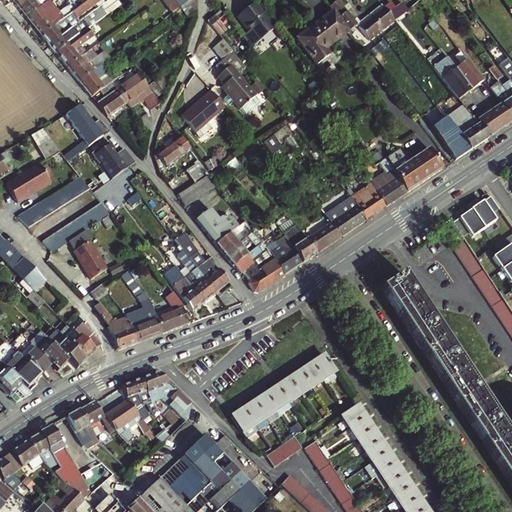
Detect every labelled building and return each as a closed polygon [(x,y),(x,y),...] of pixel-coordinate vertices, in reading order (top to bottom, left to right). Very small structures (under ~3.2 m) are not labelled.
[(19,10),(31,0),(12,0),(12,1),(19,10)] [(49,1),(49,0),(31,0),(19,10),(26,19),(49,1)] [(88,0),(74,11),(41,36),(49,46),(80,22),(77,18),(102,0),(88,0)] [(108,0),(99,8),(80,22),(49,46),(55,54),(86,29),(120,5),(116,0),(108,0)] [(180,7),(179,8),(187,18),(196,11),(196,4),(192,0),(189,0),(181,6),(180,7)] [(337,17),(346,11),(338,0),(330,6),(333,12),(337,17)] [(49,1),(26,19),(41,36),(74,11),(69,4),(58,12),(49,1)] [(242,37),(251,48),(275,28),(253,1),(240,11),(242,13),(237,17),(249,31),(242,37)] [(357,26),(368,41),(394,21),(384,8),(381,5),(359,23),(357,20),(354,22),(357,26)] [(220,11),(207,22),(219,36),(225,31),(222,26),(228,21),(226,18),(220,11)] [(337,17),(348,32),(357,26),(354,22),(346,11),(337,17)] [(333,12),(297,40),(316,66),(328,57),(324,51),(348,32),(337,17),(333,12)] [(91,36),(86,29),(55,54),(67,68),(80,58),(86,53),(80,45),(91,36)] [(212,49),(222,61),(232,52),(222,41),(212,49)] [(118,51),(115,54),(119,60),(123,58),(118,51)] [(216,66),(222,74),(218,77),(225,85),(222,88),(228,96),(224,99),(230,106),(234,102),(245,116),(262,102),(257,96),(240,75),(246,69),(239,60),(232,52),(222,61),(216,66)] [(80,58),(67,68),(78,82),(91,72),(80,58)] [(472,101),(466,93),(470,90),(454,69),(445,58),(432,68),(463,107),(472,101)] [(92,65),(95,69),(102,63),(99,59),(92,65)] [(454,69),(470,90),(483,80),(467,60),(454,69)] [(511,70),(511,67),(507,60),(503,63),(510,72),(511,70)] [(113,74),(104,62),(102,63),(95,69),(91,72),(78,82),(91,97),(99,92),(111,83),(120,77),(116,72),(113,74)] [(494,65),(490,68),(498,79),(502,76),(494,65)] [(481,68),(478,71),(491,88),(502,103),(511,118),(511,99),(502,85),(497,88),(481,68)] [(126,103),(131,109),(142,100),(151,111),(159,105),(146,89),(137,76),(135,77),(117,90),(126,103)] [(511,79),(502,85),(511,99),(511,79)] [(252,86),(261,94),(266,88),(257,80),(252,86)] [(111,83),(99,92),(104,99),(97,104),(107,117),(126,103),(117,90),(111,83)] [(210,92),(194,106),(197,109),(183,120),(195,135),(225,110),(210,92)] [(319,107),(363,174),(375,166),(331,100),(319,107)] [(477,121),(489,137),(503,128),(491,110),(484,115),(478,106),(476,107),(472,101),(463,107),(472,118),(473,117),(477,122),(477,121)] [(511,118),(502,103),(491,110),(503,128),(511,121),(511,118)] [(197,109),(194,106),(180,117),(183,120),(197,109)] [(92,124),(78,107),(64,116),(86,147),(107,132),(99,119),(92,124)] [(452,113),(444,118),(454,132),(459,136),(469,151),(489,137),(477,121),(477,122),(473,117),(472,118),(461,126),(452,113)] [(454,132),(444,118),(432,127),(439,137),(454,160),(469,151),(459,136),(454,132)] [(58,151),(41,130),(30,137),(44,160),(58,151)] [(163,144),(166,149),(170,154),(168,156),(174,163),(190,150),(178,134),(171,139),(163,144)] [(274,155),(285,146),(275,134),(264,142),(274,155)] [(69,161),(85,149),(81,143),(65,155),(69,161)] [(94,156),(111,179),(131,165),(121,150),(113,156),(110,152),(113,151),(109,145),(94,156)] [(157,156),(166,169),(174,163),(168,156),(170,154),(166,149),(157,156)] [(428,149),(408,162),(410,164),(411,164),(414,169),(415,168),(424,181),(441,169),(442,168),(428,149)] [(59,152),(46,160),(54,173),(68,164),(59,152)] [(0,156),(0,176),(9,171),(0,156)] [(199,162),(186,172),(194,183),(207,173),(199,162)] [(408,162),(393,172),(398,180),(397,181),(406,193),(424,181),(415,168),(414,169),(411,164),(410,164),(408,162)] [(39,164),(5,185),(17,204),(50,183),(39,164)] [(206,177),(178,195),(185,206),(213,189),(206,177)] [(79,178),(18,218),(28,228),(89,190),(79,178)] [(385,207),(406,193),(397,181),(377,194),(385,207)] [(385,207),(377,194),(374,190),(368,195),(370,198),(363,203),(360,199),(361,198),(350,184),(343,190),(350,199),(365,220),(385,207)] [(342,236),(365,220),(350,199),(326,215),(332,222),(342,236)] [(490,200),(452,226),(455,230),(462,240),(468,236),(471,241),(496,225),(492,218),(499,213),(490,200)] [(42,242),(52,253),(68,242),(85,231),(109,215),(100,203),(42,242)] [(221,219),(218,221),(210,210),(195,220),(216,245),(235,229),(238,227),(232,219),(221,219)] [(316,254),(306,240),(300,244),(291,231),(282,221),(281,222),(272,211),(266,217),(281,234),(283,237),(292,249),(302,263),(316,254)] [(328,225),(317,233),(326,247),(332,243),(342,236),(332,222),(328,225)] [(449,222),(445,225),(443,226),(448,235),(455,230),(449,222)] [(243,240),(235,229),(216,245),(234,267),(256,248),(261,244),(252,233),(243,240)] [(85,231),(68,242),(74,253),(89,243),(91,242),(85,231)] [(183,252),(215,293),(228,283),(217,269),(211,257),(205,262),(183,233),(174,240),(183,252)] [(317,233),(306,240),(316,254),(326,247),(317,233)] [(269,255),(274,261),(284,275),(302,263),(292,249),(283,237),(276,242),(280,247),(269,255)] [(0,258),(33,291),(34,292),(46,280),(5,241),(4,243),(0,239),(0,258)] [(495,246),(500,253),(510,246),(506,239),(495,246)] [(511,314),(463,241),(462,241),(456,246),(452,248),(511,339),(511,314)] [(74,253),(91,280),(107,270),(89,243),(74,253)] [(257,293),(284,275),(274,261),(269,255),(267,252),(262,246),(261,244),(256,248),(260,253),(248,262),(251,265),(243,272),(249,280),(248,285),(254,292),(257,293)] [(493,258),(510,284),(511,282),(511,245),(510,246),(500,253),(493,258)] [(260,253),(256,248),(234,267),(240,274),(243,272),(251,265),(248,262),(260,253)] [(192,291),(202,303),(215,293),(183,252),(177,257),(187,270),(189,268),(192,272),(190,273),(183,279),(192,291)] [(163,275),(192,311),(202,303),(192,291),(183,279),(180,275),(174,267),(163,275)] [(187,270),(180,275),(183,279),(190,273),(192,272),(189,268),(187,270)] [(452,398),(511,488),(511,440),(482,394),(434,323),(403,276),(381,290),(405,326),(452,398)] [(103,286),(92,293),(97,301),(109,294),(108,293),(103,286)] [(33,291),(28,297),(39,308),(45,303),(34,292),(33,291)] [(175,311),(157,318),(163,333),(166,332),(189,323),(182,304),(173,293),(166,299),(175,311)] [(123,314),(126,321),(129,329),(131,328),(137,342),(163,333),(157,318),(150,300),(148,301),(143,303),(144,306),(126,313),(125,310),(122,311),(123,314)] [(110,329),(107,330),(111,334),(117,350),(137,342),(131,328),(129,329),(126,321),(117,324),(115,320),(113,321),(99,303),(94,308),(110,329)] [(86,321),(74,332),(91,349),(100,345),(96,335),(86,321)] [(85,359),(91,349),(74,332),(68,326),(59,334),(85,359)] [(47,339),(38,330),(27,341),(51,364),(57,370),(68,360),(47,339)] [(85,359),(59,334),(56,331),(47,339),(68,360),(76,368),(85,359)] [(51,364),(27,341),(20,334),(9,344),(21,356),(40,375),(51,364)] [(21,356),(7,369),(26,388),(40,375),(21,356)] [(324,357),(313,364),(323,380),(334,372),(324,357)] [(313,364),(301,372),(311,388),(323,380),(313,364)] [(26,388),(7,369),(0,376),(0,387),(16,403),(31,393),(26,388)] [(301,372),(290,379),(301,395),(311,388),(301,372)] [(144,379),(152,402),(166,398),(170,402),(166,405),(179,418),(191,405),(172,388),(160,373),(144,379)] [(152,402),(144,379),(133,383),(140,404),(142,406),(145,404),(150,412),(155,419),(160,415),(152,402)] [(290,379),(278,387),(288,403),(301,395),(290,379)] [(132,406),(140,404),(133,383),(126,386),(122,388),(126,399),(128,399),(130,402),(132,406)] [(278,387),(266,395),(277,411),(288,403),(278,387)] [(266,395),(255,402),(266,418),(277,411),(266,395)] [(132,406),(130,402),(106,418),(115,431),(127,423),(138,415),(132,406)] [(255,402),(244,410),(254,426),(266,418),(255,402)] [(104,419),(94,403),(79,412),(89,429),(104,419)] [(365,419),(357,407),(342,417),(350,429),(365,419)] [(254,426),(244,410),(232,418),(242,434),(254,426)] [(73,415),(67,419),(84,447),(91,443),(97,451),(95,453),(122,485),(131,476),(131,475),(96,441),(89,429),(79,412),(73,415)] [(138,415),(142,420),(146,426),(150,423),(142,412),(138,415)] [(365,419),(350,429),(357,440),(372,430),(370,426),(365,419)] [(146,426),(142,420),(135,424),(142,434),(133,442),(143,454),(158,442),(155,438),(146,426)] [(39,434),(61,469),(54,474),(58,478),(65,486),(66,484),(73,491),(85,502),(87,500),(89,490),(52,427),(39,434)] [(372,430),(357,440),(365,452),(380,441),(372,430)] [(27,442),(40,457),(47,465),(54,474),(61,469),(39,434),(28,441),(27,442)] [(253,511),(265,501),(204,436),(181,456),(178,459),(169,467),(159,476),(135,499),(123,509),(110,495),(93,511),(253,511)] [(266,457),(273,468),(302,449),(294,438),(284,445),(272,453),(266,457)] [(380,441),(365,452),(372,463),(388,453),(380,441)] [(14,476),(40,457),(27,442),(2,460),(14,476)] [(304,450),(345,511),(361,511),(358,506),(350,495),(347,491),(342,483),(335,472),(327,460),(320,449),(315,443),(304,450)] [(269,448),(263,452),(266,457),(272,453),(269,448)] [(388,453),(372,463),(380,475),(396,465),(388,453)] [(14,476),(2,460),(0,461),(0,475),(9,487),(15,492),(22,486),(14,476)] [(54,474),(47,465),(41,469),(44,473),(42,475),(51,486),(58,478),(54,474)] [(396,465),(380,475),(387,486),(403,476),(396,465)] [(403,476),(387,486),(395,498),(411,488),(403,476)] [(325,511),(289,477),(280,487),(306,511),(325,511)] [(3,485),(0,480),(0,499),(5,504),(14,496),(3,485)] [(411,488),(395,498),(403,509),(418,499),(411,488)] [(55,495),(49,500),(60,511),(76,511),(85,503),(85,502),(73,491),(62,502),(55,495)] [(418,499),(403,509),(404,511),(423,511),(426,510),(424,507),(418,499)] [(60,511),(49,500),(40,509),(43,511),(60,511)]
